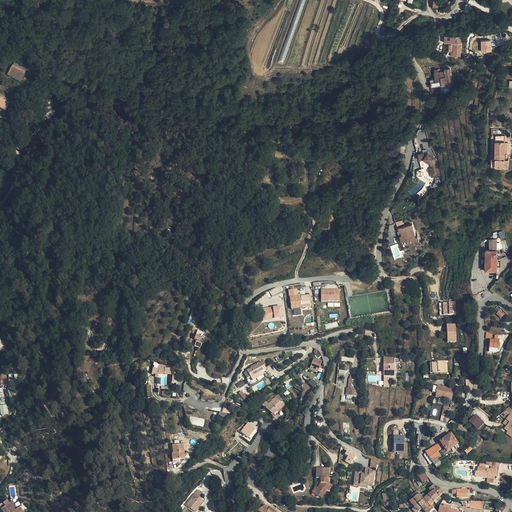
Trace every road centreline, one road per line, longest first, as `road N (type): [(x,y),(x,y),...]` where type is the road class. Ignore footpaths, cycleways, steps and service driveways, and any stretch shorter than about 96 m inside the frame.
road 1 (residential): [(461,0),(444,18),(424,13),(402,27),(424,98),(385,219),(380,269),(264,287),(239,313),(236,336),(249,354),(309,343),(318,345),(326,366),(307,419),(311,457),(289,475),(251,481),(275,438),(265,427),(228,470),(234,511)]
road 2 (unclassified): [(511,504),(475,486),(441,486),(422,461),(473,398)]
road 3 (unclassified): [(511,307),(492,295),(479,304),(473,398)]
